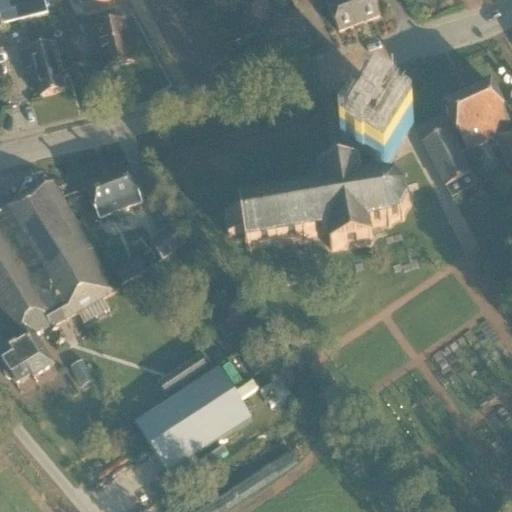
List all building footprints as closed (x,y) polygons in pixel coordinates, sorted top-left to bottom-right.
[(48,18),(43,0),(0,0),(0,24),(2,30),(48,18)] [(74,0),(79,9),(119,0),(120,0),(74,0)] [(273,23),(264,0),(260,0),(231,11),(243,42),(257,37),(266,65),(312,49),(302,22),(301,22),(299,14),(280,21),(280,23),(274,25),(273,23)] [(339,35),(359,27),(348,0),(343,0),(327,6),(339,35)] [(348,0),(359,27),(380,19),(372,0),(348,0)] [(97,43),(94,43),(97,57),(100,56),(104,73),(134,65),(125,25),(94,32),(97,43)] [(65,83),(56,47),(24,55),(28,71),(33,70),(41,100),(65,94),(62,84),(65,83)] [(425,145),(423,146),(448,195),(452,202),(477,189),(471,178),(460,158),(494,140),(511,177),(511,132),(503,114),(504,114),(492,88),(444,110),(456,133),(450,136),(448,133),(425,145)] [(353,142),(383,161),(403,131),(395,126),(373,112),(353,142)] [(17,187),(49,179),(47,167),(14,174),(17,187)] [(362,187),(359,171),(339,175),(319,178),(322,194),(321,194),(321,195),(241,209),(243,216),(226,219),(229,240),(246,237),(248,251),(327,238),(329,239),(331,254),(372,247),(369,231),(370,231),(388,227),(388,230),(391,229),(390,227),(400,222),(402,224),(404,222),(402,220),(407,210),(409,211),(410,208),(407,208),(405,197),(408,196),(406,193),(404,195),(396,187),(398,185),(395,184),(394,186),(383,185),(383,182),(380,182),(380,185),(363,188),(362,187)] [(126,212),(142,206),(138,195),(139,195),(131,174),(86,191),(94,212),(94,211),(98,222),(116,216),(119,224),(129,221),(126,212)] [(13,362),(4,368),(6,372),(5,372),(5,373),(4,374),(4,375),(4,376),(4,377),(5,378),(5,379),(6,380),(6,381),(7,381),(8,381),(9,382),(10,382),(11,382),(12,381),(16,388),(32,378),(33,381),(54,368),(36,339),(41,336),(40,335),(52,328),(53,330),(119,294),(52,185),(0,213),(0,324),(6,334),(2,345),(5,345),(10,352),(7,354),(13,362)] [(149,243),(162,262),(185,247),(172,228),(149,243)] [(137,262),(117,274),(125,288),(145,275),(137,262)] [(210,375),(200,362),(159,388),(168,402),(210,375)] [(252,424),(219,373),(135,428),(168,478),(252,424)] [(160,496),(136,511),(148,511),(163,502),(160,496)]
